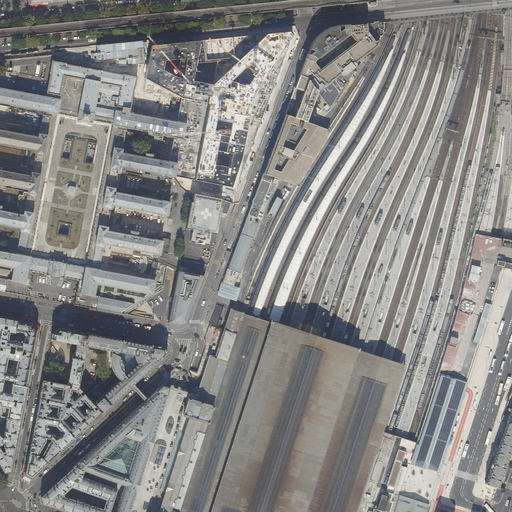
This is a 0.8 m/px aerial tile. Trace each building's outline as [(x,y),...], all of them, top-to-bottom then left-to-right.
[(265,167),(264,169),(263,173),(274,177),(274,178),(273,178),(272,182),(275,184),(276,183),(277,180),(277,179),(275,178),(276,177),(284,180),(296,184),(297,185),(301,175),(303,176),(306,168),(308,169),(311,160),(313,161),(316,152),(318,153),(321,145),(324,146),(330,129),(306,122),(317,91),(341,73),(341,74),(342,74),(343,74),(344,73),(345,74),(353,67),(353,66),(355,65),(355,64),(354,63),(377,45),(376,43),(378,41),(384,27),(383,22),(360,24),(339,26),(334,27),(331,28),(328,29),(325,30),(323,32),(320,34),(318,35),(316,38),(313,41),(312,43),(311,45),(309,49),(296,84),(274,143),(265,167)] [(207,102),(195,180),(236,188),(293,34),(291,31),(267,33),(212,85),(193,81),(200,40),(151,45),(145,78),(181,97),(207,102)] [(95,309),(96,309),(127,315),(136,309),(141,305),(99,297),(99,296),(98,296),(95,295),(97,284),(152,294),(155,280),(134,277),(135,274),(100,267),(100,266),(103,247),(104,247),(104,244),(159,254),(159,257),(167,259),(167,258),(171,240),(170,240),(170,239),(164,238),(163,238),(162,241),(161,241),(154,240),(137,236),(138,232),(130,231),(130,235),(107,231),(107,227),(111,208),(111,209),(112,205),(166,215),(166,216),(167,216),(170,202),(169,202),(114,192),(115,188),(114,188),(118,170),(119,166),(182,178),(185,165),(170,162),(152,159),(153,155),(145,153),(144,157),(122,153),(122,151),(123,150),(122,149),(125,131),(126,131),(126,130),(138,132),(139,129),(174,136),(175,136),(182,137),(185,123),(176,122),(129,113),(134,89),(136,77),(136,76),(124,74),(123,74),(123,75),(81,67),(66,64),(66,63),(65,63),(53,61),(53,60),(52,61),(52,62),(50,72),(50,73),(46,97),(0,88),(0,102),(43,111),(43,114),(42,114),(42,115),(43,115),(39,134),(38,135),(39,135),(38,138),(0,130),(0,143),(36,150),(36,153),(35,153),(35,154),(36,154),(35,154),(36,154),(35,161),(31,160),(30,165),(34,166),(33,173),(32,173),(32,174),(31,176),(0,170),(0,223),(22,228),(17,254),(0,251),(0,265),(14,268),(12,279),(11,280),(9,279),(11,271),(0,268),(0,290),(5,292),(6,292),(10,293),(26,296),(27,296),(29,284),(30,281),(32,272),(47,275),(47,276),(52,277),(52,276),(55,277),(58,277),(58,278),(64,279),(64,278),(79,281),(74,305),(75,306),(75,305),(86,307),(95,309)] [(185,165),(182,178),(195,180),(207,102),(181,97),(176,122),(185,123),(182,137),(175,136),(174,136),(170,162),(185,165)] [(495,202),(500,168),(496,167),(487,202),(477,234),(489,236),(495,202)] [(501,238),(502,238),(511,240),(511,228),(511,170),(511,171),(507,202),(501,238)] [(266,194),(272,178),(272,177),(271,176),(270,176),(263,173),(243,226),(223,281),(233,285),(238,272),(240,273),(258,225),(258,223),(257,223),(254,221),(264,193),(266,194)] [(125,187),(138,190),(140,179),(127,176),(125,187)] [(229,209),(231,202),(225,200),(224,200),(224,198),(194,192),(186,228),(181,260),(208,265),(211,257),(212,255),(217,234),(221,212),(227,214),(229,209)] [(277,197),(267,215),(273,218),(276,212),(282,199),(277,197)] [(346,202),(343,201),(337,212),(339,213),(340,213),(346,202)] [(361,206),(356,218),(357,218),(358,219),(364,208),(361,206)] [(380,212),(374,224),(376,225),(377,225),(382,213),(380,212)] [(511,240),(502,238),(502,241),(501,246),(511,247),(511,240)] [(511,263),(498,260),(497,264),(501,265),(501,266),(511,269),(511,263)] [(206,269),(182,265),(171,323),(172,324),(173,324),(181,325),(187,322),(188,318),(191,310),(200,286),(201,282),(206,269)] [(468,345),(476,347),(488,305),(480,302),(468,345)] [(211,322),(218,324),(224,307),(216,305),(211,322)] [(388,491),(366,484),(357,511),(179,511),(208,423),(209,420),(209,419),(208,419),(211,410),(212,410),(212,409),(213,409),(213,407),(243,315),(244,312),(245,312),(243,311),(243,312),(233,309),(234,308),(231,307),(215,357),(209,355),(209,357),(195,400),(192,400),(191,400),(191,399),(190,399),(189,399),(188,399),(187,401),(188,402),(189,403),(186,412),(185,412),(184,412),(183,415),(184,415),(183,416),(189,417),(159,511),(426,511),(429,505),(399,495),(393,511),(358,511),(359,510),(364,511),(366,507),(373,509),(372,511),(370,511),(368,511),(390,511),(393,502),(391,501),(393,494),(387,492),(388,491)] [(245,313),(245,312),(244,312),(243,315),(213,407),(213,409),(212,409),(212,410),(211,410),(208,419),(209,419),(209,420),(208,423),(179,511),(357,511),(366,484),(383,432),(405,364),(358,350),(359,347),(356,347),(355,347),(287,326),(285,323),(277,321),(277,320),(273,318),(272,321),(245,313)] [(0,346),(10,348),(12,349),(13,341),(8,340),(10,332),(15,333),(15,331),(18,320),(6,317),(0,316),(0,346)] [(33,321),(22,319),(22,320),(25,321),(32,322),(37,330),(38,328),(33,321)] [(22,320),(18,320),(15,331),(23,332),(24,335),(25,335),(24,343),(24,341),(21,340),(21,342),(13,341),(12,349),(15,349),(15,350),(33,353),(35,340),(37,330),(32,322),(25,321),(22,320)] [(86,346),(88,333),(71,330),(61,328),(61,329),(60,329),(59,329),(58,329),(57,330),(55,332),(55,333),(55,334),(52,333),(51,339),(77,344),(74,358),(72,358),(67,385),(78,387),(78,388),(86,346)] [(111,337),(88,333),(86,346),(112,351),(111,355),(110,358),(110,360),(110,364),(111,367),(112,371),(114,374),(116,377),(119,380),(93,404),(102,413),(128,390),(131,387),(135,383),(167,354),(166,350),(165,348),(158,346),(142,343),(111,337)] [(13,384),(27,386),(28,379),(31,362),(33,353),(15,350),(14,353),(9,353),(10,348),(3,347),(2,350),(0,349),(0,381),(4,382),(4,379),(14,381),(13,384)] [(414,450),(410,463),(440,471),(444,459),(466,383),(436,374),(414,450)] [(76,391),(78,387),(67,385),(43,380),(41,390),(39,399),(69,404),(73,397),(73,396),(71,396),(72,391),(76,391)] [(4,382),(0,381),(0,399),(13,401),(13,399),(17,399),(16,402),(23,403),(25,396),(27,386),(13,384),(11,394),(2,392),(4,382)] [(170,387),(162,385),(145,401),(141,404),(118,426),(93,448),(73,467),(90,472),(90,475),(88,479),(91,480),(117,489),(111,508),(117,510),(116,511),(129,511),(136,491),(136,492),(141,477),(150,449),(154,435),(168,391),(170,387)] [(78,387),(76,391),(78,394),(74,398),(73,397),(69,404),(88,426),(94,420),(102,413),(93,404),(78,388),(78,387)] [(141,404),(145,401),(131,387),(128,390),(141,404)] [(13,401),(0,399),(0,404),(0,405),(0,406),(8,408),(7,418),(20,420),(21,413),(23,403),(16,402),(15,406),(13,405),(14,402),(13,401)] [(38,407),(36,417),(42,418),(43,416),(46,416),(45,418),(59,421),(69,404),(39,399),(38,407)] [(59,421),(75,438),(82,432),(88,426),(69,404),(59,421)] [(511,407),(503,435),(494,458),(485,484),(497,488),(499,486),(502,477),(506,466),(507,463),(509,456),(511,450),(511,447),(511,407)] [(1,417),(1,420),(1,422),(6,423),(4,431),(3,430),(0,431),(0,447),(2,447),(2,446),(0,446),(0,445),(0,444),(1,443),(1,444),(2,444),(2,443),(3,442),(4,441),(4,442),(3,447),(15,447),(17,435),(20,420),(7,418),(1,417)] [(45,418),(42,418),(36,417),(34,426),(33,435),(46,438),(50,438),(53,433),(47,432),(47,429),(46,429),(46,427),(47,428),(48,425),(56,426),(59,421),(45,418)] [(59,421),(56,426),(62,432),(59,434),(60,436),(59,436),(58,435),(56,437),(53,433),(50,438),(52,441),(61,451),(69,444),(75,438),(59,421)] [(46,441),(46,438),(33,435),(31,445),(29,453),(38,455),(46,441)] [(54,458),(61,451),(52,441),(49,443),(41,457),(47,463),(54,458)] [(15,447),(3,447),(2,447),(0,447),(0,464),(4,472),(9,471),(10,471),(12,461),(15,447)] [(388,485),(395,488),(400,473),(401,469),(402,467),(403,463),(404,462),(404,461),(404,459),(405,458),(405,457),(406,454),(399,452),(395,465),(393,471),(388,485)] [(38,457),(38,455),(29,453),(27,465),(25,474),(32,478),(36,474),(41,469),(47,463),(41,457),(40,458),(38,457)] [(25,474),(27,465),(26,465),(24,475),(32,480),(37,475),(36,474),(32,478),(25,474)] [(86,474),(90,475),(90,472),(73,467),(59,479),(44,493),(41,496),(42,504),(66,511),(68,511),(88,511),(91,505),(64,496),(64,495),(63,494),(71,487),(89,493),(91,487),(89,486),(91,480),(88,479),(82,476),(84,471),(85,472),(87,473),(86,474)] [(117,489),(91,480),(89,486),(91,487),(89,493),(106,499),(103,509),(91,505),(88,511),(116,511),(117,510),(111,508),(117,489)]
